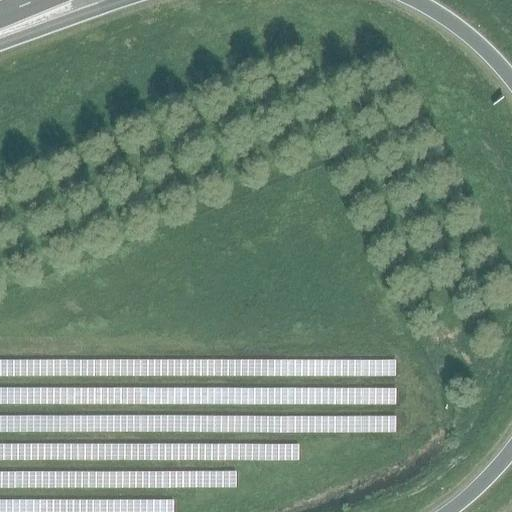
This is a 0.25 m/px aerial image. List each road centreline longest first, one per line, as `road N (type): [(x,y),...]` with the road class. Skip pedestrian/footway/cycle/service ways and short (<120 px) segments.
road 1 (trunk): [(0,45),(126,0)]
road 2 (trunk): [(411,0),(470,38),(511,80)]
